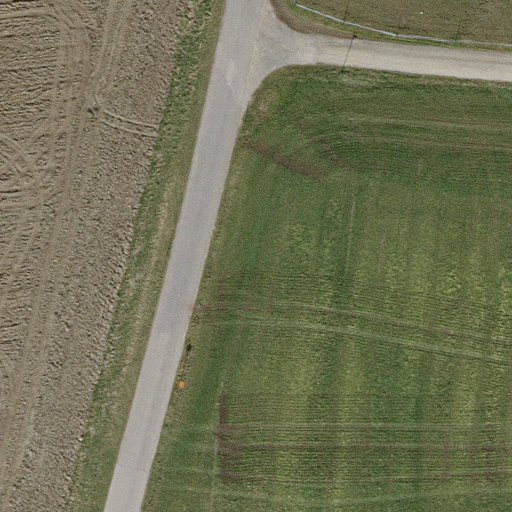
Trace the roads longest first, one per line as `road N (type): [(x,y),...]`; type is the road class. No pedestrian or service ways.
road 1 (residential): [(127,511),(247,0)]
road 2 (track): [(239,39),(511,68)]
